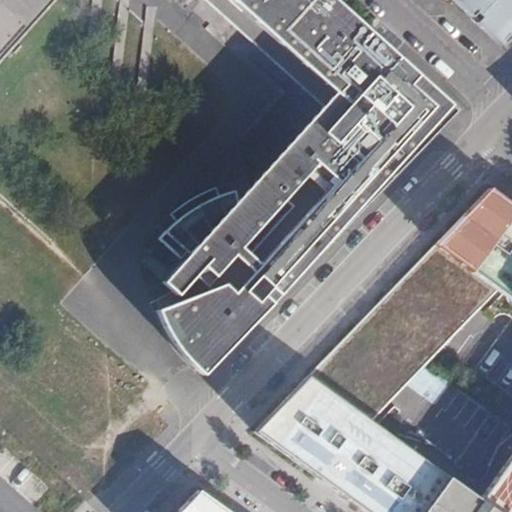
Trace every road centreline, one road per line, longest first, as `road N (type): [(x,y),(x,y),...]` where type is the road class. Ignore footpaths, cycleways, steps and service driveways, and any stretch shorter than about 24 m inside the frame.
road 1 (residential): [(481,138),(190,438)]
road 2 (residential): [(190,438),(292,511)]
